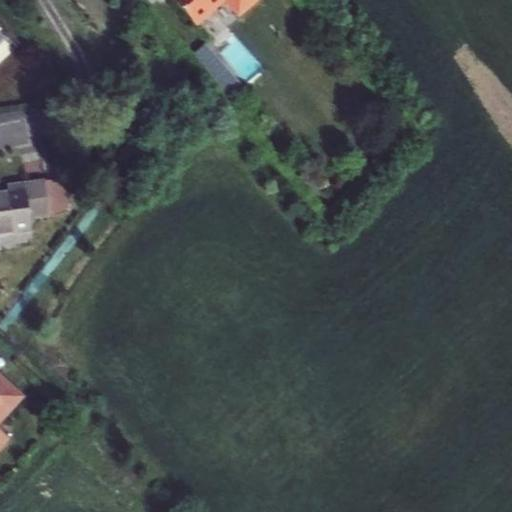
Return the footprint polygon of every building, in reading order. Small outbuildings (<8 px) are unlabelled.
[(178,0),(178,1),(200,28),(232,0),(242,14),(258,0),(178,0)] [(0,57),(15,43),(0,26),(0,57)] [(225,98),(262,70),(237,38),(217,53),(209,42),(192,55),(225,98)] [(69,239),(64,205),(28,210),(28,218),(0,222),(0,262),(52,255),(52,243),(69,239)] [(42,412),(18,390),(0,411),(0,486),(27,456),(27,449),(17,441),(42,412)]
